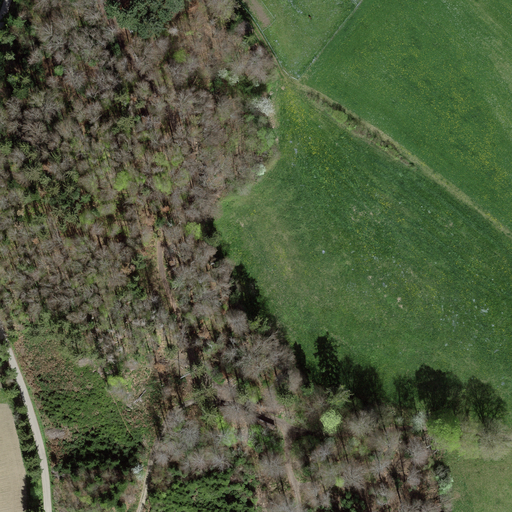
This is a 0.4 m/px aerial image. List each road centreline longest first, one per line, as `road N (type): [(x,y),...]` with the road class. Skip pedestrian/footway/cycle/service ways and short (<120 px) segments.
road 1 (track): [(511,436),(347,431),(216,399)]
road 2 (unclassified): [(46,511),(44,464),(0,321)]
road 3 (track): [(216,399),(176,407),(162,425),(139,511)]
